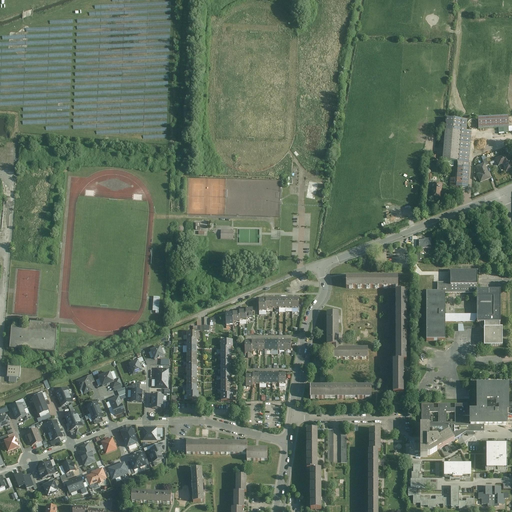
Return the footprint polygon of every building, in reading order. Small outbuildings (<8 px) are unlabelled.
[(159,12),(172,12),(172,2),(159,2),(159,12)] [(160,125),(168,125),(168,114),(159,114),(159,119),(160,119),(160,125)] [(508,116),(478,117),(478,128),(508,127),(508,116)] [(450,186),(468,188),(472,132),(466,132),(468,120),(446,118),(443,160),(458,161),(457,167),(453,167),(452,178),(450,178),(450,186)] [(511,169),(511,161),(508,153),(495,159),(498,166),(502,164),(506,172),(511,169)] [(491,178),(485,163),(477,166),(479,174),(477,174),(480,183),(491,178)] [(311,178),(307,198),(318,200),(322,180),(311,178)] [(442,198),(443,185),(432,184),(431,197),(442,198)] [(234,230),(221,230),(221,240),(234,240),(234,230)] [(419,241),(419,249),(431,249),(430,239),(424,240),(424,241),(419,241)] [(426,319),(426,342),(445,343),(445,323),(477,323),(477,324),(481,324),(481,325),(480,325),(482,329),(483,329),(484,329),(485,347),(503,347),(503,328),(501,328),(501,323),(501,305),(501,290),(477,290),(477,286),(478,286),(477,271),(450,272),(450,283),(437,283),(437,294),(426,294),(426,319)] [(346,278),(346,288),(366,288),(366,278),(346,278)] [(366,278),(366,288),(383,288),(383,278),(366,278)] [(401,278),(383,278),(383,288),(399,288),(401,288),(401,278)] [(396,292),(396,309),(408,309),(408,292),(401,292),(399,292),(396,292)] [(153,311),(156,311),(156,314),(161,314),(161,297),(154,297),(153,311)] [(396,309),(396,326),(408,326),(408,309),(396,309)] [(339,313),(327,313),(327,330),(339,330),(339,313)] [(11,349),(56,353),(58,332),(54,332),(54,325),(31,323),(30,329),(13,328),(11,349)] [(408,326),(396,326),(396,344),(408,344),(408,326)] [(339,330),(327,330),(327,346),(334,346),(339,346),(339,330)] [(396,344),(396,361),(404,361),(408,361),(408,344),(396,344)] [(161,347),(151,351),(155,362),(165,358),(161,347)] [(334,349),(333,360),(352,360),(352,349),(339,349),(334,349)] [(370,349),(352,349),(352,360),(370,360),(370,349)] [(393,361),(393,377),(404,377),(404,361),(396,361),(393,361)] [(139,362),(130,365),(133,376),(143,372),(139,362)] [(21,368),(8,367),(8,378),(10,378),(10,382),(14,382),(14,379),(20,379),(21,368)] [(169,370),(156,369),(156,379),(168,380),(169,370)] [(111,373),(99,378),(102,388),(111,385),(115,384),(114,381),(111,373)] [(404,377),(393,377),(393,393),(404,393),(404,377)] [(91,384),(88,378),(76,382),(80,392),(83,391),(84,395),(94,392),(91,384)] [(120,379),(114,381),(115,384),(111,385),(113,390),(122,386),(120,379)] [(168,380),(156,379),(156,389),(168,390),(168,380)] [(132,391),(140,391),(141,383),(132,386),(132,391)] [(454,441),(466,433),(468,437),(474,437),(474,433),(484,433),(485,428),(509,428),(509,414),(510,414),(510,386),(477,386),(477,411),(470,411),(470,409),(467,409),(467,405),(455,405),(455,409),(451,409),(450,405),(438,405),(438,409),(434,409),(434,405),(422,405),(422,426),(420,426),(420,461),(427,461),(427,459),(430,459),(455,443),(454,441)] [(372,399),(372,387),(352,388),(352,399),(372,399)] [(331,388),(311,388),(310,399),(331,399),(331,388)] [(352,388),(331,388),(331,399),(352,399),(352,388)] [(68,389),(56,394),(59,401),(70,396),(68,389)] [(140,391),(132,391),(131,403),(142,403),(143,391),(140,391)] [(42,394),(32,398),(39,415),(49,411),(42,394)] [(70,396),(59,401),(62,408),(73,403),(70,396)] [(119,397),(109,401),(112,409),(122,405),(119,397)] [(11,407),(14,414),(24,409),(22,403),(11,407)] [(90,415),(101,411),(98,403),(87,408),(90,415)] [(122,405),(112,409),(116,417),(125,413),(122,405)] [(6,406),(0,408),(0,413),(1,415),(8,412),(6,406)] [(14,414),(16,420),(27,415),(24,409),(14,414)] [(93,423),(104,419),(101,411),(90,415),(93,423)] [(77,413),(65,417),(68,424),(80,420),(77,413)] [(0,427),(10,424),(6,415),(0,417),(0,427)] [(80,420),(68,424),(71,431),(82,427),(80,420)] [(60,429),(57,421),(47,425),(50,433),(60,429)] [(132,428),(121,432),(124,440),(135,436),(132,428)] [(158,428),(143,428),(143,441),(158,441),(158,428)] [(40,435),(37,429),(26,433),(29,439),(40,435)] [(63,437),(60,429),(50,433),(53,441),(59,439),(63,437)] [(370,430),(370,452),(380,452),(382,452),(382,430),(370,430)] [(318,431),(307,431),(307,451),(318,451),(318,431)] [(42,442),(40,435),(29,439),(32,446),(42,442)] [(135,436),(124,440),(128,448),(139,444),(135,436)] [(9,439),(4,441),(4,442),(7,451),(18,447),(14,437),(9,439)] [(113,438),(102,442),(106,454),(118,450),(113,438)] [(207,443),(187,443),(187,455),(207,455),(207,443)] [(227,443),(207,443),(207,455),(227,455),(227,443)] [(247,443),(227,443),(227,455),(247,455),(247,450),(247,443)] [(96,462),(89,444),(80,447),(82,452),(79,453),(85,466),(96,462)] [(485,444),(485,471),(494,471),(495,471),(495,470),(497,470),(497,473),(506,473),(506,471),(507,471),(507,462),(505,462),(505,458),(507,458),(507,444),(497,444),(497,446),(495,446),(495,444),(485,444)] [(161,445),(150,449),(153,456),(162,452),(164,452),(161,445)] [(268,450),(247,450),(247,455),(247,462),(268,462),(268,450)] [(307,470),(311,470),(318,470),(318,451),(307,451),(307,470)] [(164,459),(162,452),(153,456),(151,457),(153,463),(164,459)] [(369,452),(369,470),(379,470),(380,452),(370,452),(369,452)] [(142,455),(136,457),(140,468),(146,466),(142,455)] [(136,457),(130,459),(134,470),(140,468),(136,457)] [(62,464),(66,475),(73,472),(76,471),(72,461),(62,464)] [(56,474),(51,462),(44,465),(49,477),(56,474)] [(116,466),(121,477),(129,474),(125,463),(116,466)] [(444,465),(445,477),(450,477),(450,480),(465,480),(465,477),(470,477),(471,465),(465,465),(465,463),(450,463),(450,465),(444,465)] [(41,466),(39,471),(42,479),(49,477),(44,465),(41,466)] [(408,488),(408,496),(413,496),(413,504),(421,504),(421,506),(428,506),(428,508),(436,508),(436,505),(443,505),(443,506),(451,506),(451,507),(459,507),(459,510),(467,509),(467,507),(474,507),(474,499),(466,499),(466,502),(459,502),(459,488),(451,488),(451,498),(444,499),(444,497),(436,497),(436,500),(429,500),(429,499),(421,499),(421,496),(416,496),(416,488),(430,488),(430,480),(419,480),(419,473),(421,473),(421,465),(420,465),(416,465),(413,465),(413,473),(412,473),(412,480),(411,480),(411,488),(408,488)] [(108,469),(113,480),(121,477),(116,466),(108,469)] [(103,468),(91,473),(92,475),(87,477),(90,485),(98,482),(99,484),(104,482),(103,480),(107,479),(103,468)] [(192,487),(203,486),(202,469),(191,469),(192,487)] [(311,491),(322,491),(322,470),(318,470),(311,470),(311,491)] [(379,470),(369,470),(369,489),(379,489),(379,470)] [(75,476),(73,472),(66,475),(60,477),(62,482),(75,476)] [(23,478),(21,474),(14,476),(18,488),(25,485),(23,478)] [(23,478),(25,485),(27,489),(33,487),(34,487),(32,482),(30,475),(23,478)] [(236,492),(245,492),(246,492),(246,475),(236,475),(236,492)] [(73,480),(78,491),(85,488),(80,477),(73,480)] [(66,483),(70,494),(78,491),(73,480),(66,483)] [(55,481),(43,486),(48,497),(59,492),(55,481)] [(192,487),(193,502),(204,502),(203,486),(192,487)] [(478,494),(478,500),(482,499),(482,505),(488,505),(488,507),(492,507),(492,505),(494,505),(494,507),(499,507),(499,505),(505,505),(505,499),(508,499),(508,494),(503,494),(503,495),(501,495),(501,487),(495,487),(495,488),(492,488),(492,487),(486,487),(486,495),(484,495),(484,494),(478,494)] [(369,489),(369,508),(379,508),(379,489),(369,489)] [(311,491),(311,510),(322,510),(322,491),(311,491)] [(244,509),(245,492),(236,492),(234,492),(234,508),(242,508),(244,509)] [(132,493),(132,504),(151,504),(151,494),(132,493)] [(151,494),(151,504),(171,505),(171,494),(151,494)]
